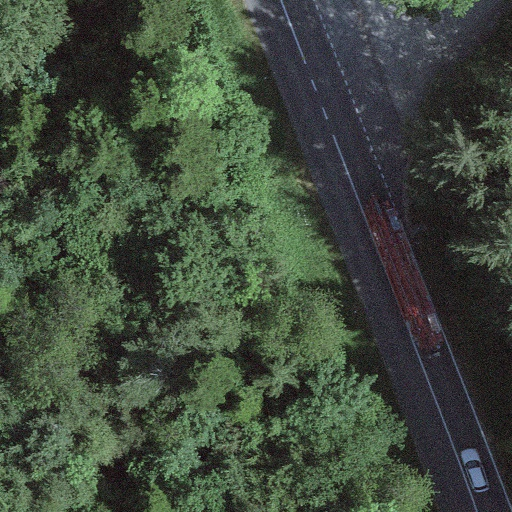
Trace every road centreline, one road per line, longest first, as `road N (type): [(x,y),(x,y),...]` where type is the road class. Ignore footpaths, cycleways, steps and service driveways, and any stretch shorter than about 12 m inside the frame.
road 1 (secondary): [(280,0),(475,511)]
road 2 (track): [(478,0),(329,124)]
road 3 (track): [(0,69),(62,32),(149,0)]
